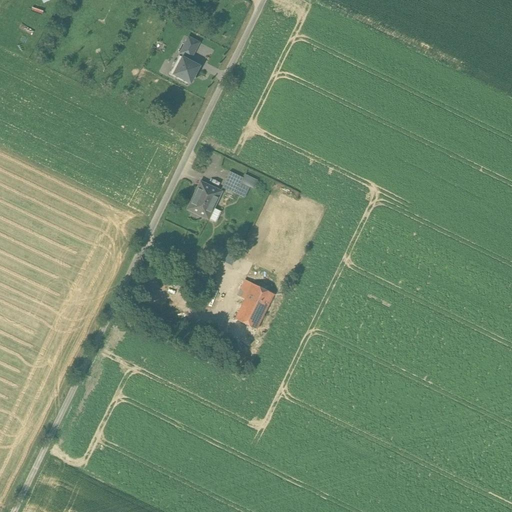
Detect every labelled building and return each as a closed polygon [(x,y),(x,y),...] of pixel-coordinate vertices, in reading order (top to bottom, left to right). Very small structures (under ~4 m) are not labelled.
[(191,58),(199,43),(188,38),(180,53),(191,58)] [(182,58),(179,56),(169,75),(187,84),(188,82),(173,74),(182,58)] [(189,80),(191,81),(196,72),(194,71),(197,65),(182,58),(173,74),(188,82),(189,80)] [(230,172),(222,188),(235,194),(243,178),(230,172)] [(245,174),(243,178),(235,194),(244,198),(250,185),(254,187),(257,180),(245,174)] [(221,192),(201,182),(188,210),(208,219),(213,207),(221,192)] [(213,207),(208,219),(216,223),(221,211),(213,207)] [(148,292),(156,297),(162,285),(154,281),(148,292)] [(274,295),(252,284),(252,285),(245,281),(238,295),(245,299),(235,319),(257,330),(274,295)]
